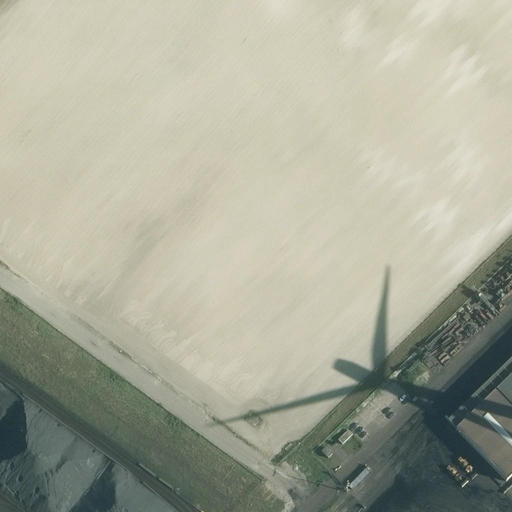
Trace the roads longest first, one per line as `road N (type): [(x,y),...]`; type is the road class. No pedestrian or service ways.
road 1 (track): [(0,275),(312,507)]
road 2 (unknown): [(511,316),(401,418),(510,511)]
